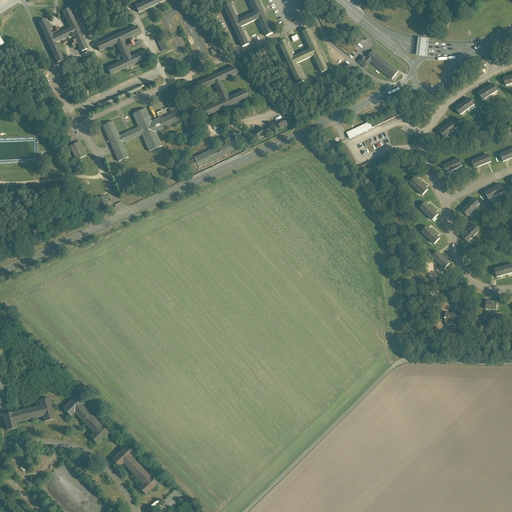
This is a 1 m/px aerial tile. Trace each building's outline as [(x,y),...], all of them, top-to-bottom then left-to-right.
[(150,0),(135,7),(138,13),(155,6),(162,3),(162,2),(166,0),(150,0)] [(238,21),(230,4),(224,7),(231,23),(235,31),(243,47),(249,44),(241,27),(258,19),(266,36),(273,33),(265,17),(262,9),(257,0),(249,0),(256,13),(238,21)] [(80,33),(77,25),(76,25),(69,9),(63,12),(71,29),(53,37),(45,20),(39,22),(46,39),(50,46),(57,63),(63,60),(56,43),(73,35),(81,52),(87,49),(80,33)] [(131,58),(122,40),(140,33),(137,26),(120,34),(113,37),(96,45),(99,51),(116,43),(124,61),(107,69),(110,75),(127,68),(134,64),(151,56),(148,50),(131,58)] [(293,58),(285,41),(279,43),(287,60),(290,67),(298,84),(304,81),(296,64),(314,56),(322,73),(328,70),(320,54),(317,46),(309,30),(303,32),(311,50),(293,58)] [(160,36),(155,38),(161,52),(167,49),(160,36)] [(430,40),(418,38),(417,47),(416,56),(427,58),(428,49),(430,40)] [(398,72),(373,51),(366,59),(363,56),(358,62),(365,67),(370,62),(392,80),(398,72)] [(229,99),(221,81),(238,73),(235,67),(219,74),(218,74),(211,77),(211,78),(195,85),(197,91),(215,84),(223,101),(205,109),(208,115),(225,108),(232,105),(249,97),(246,91),(229,99)] [(511,75),(503,79),(506,86),(511,84),(511,75)] [(494,84),(478,93),(482,100),(498,91),(494,84)] [(138,128),(119,136),(112,122),(103,126),(118,162),(128,157),(122,144),(142,135),(149,152),(162,146),(156,133),(164,129),(163,128),(181,121),(177,112),(170,99),(166,101),(171,114),(160,120),(159,118),(151,122),(145,109),(133,114),(138,128)] [(470,99),(455,109),(460,115),(474,105),(470,99)] [(400,108),(341,136),(343,142),(402,114),(400,108)] [(285,118),(277,122),(280,129),(288,125),(285,118)] [(453,121),(439,132),(444,138),(458,127),(453,121)] [(263,128),(256,132),(259,139),(267,135),(263,128)] [(195,159),(186,163),(190,171),(198,167),(199,168),(224,156),(224,155),(239,148),(231,132),(227,134),(231,142),(220,147),(220,146),(194,158),(195,159)] [(79,142),(70,146),(77,160),(85,156),(79,142)] [(359,167),(346,146),(341,149),(356,175),(391,159),(389,153),(359,167)] [(511,150),(500,155),(503,162),(511,158),(511,150)] [(488,155),(472,162),(474,169),(491,162),(488,155)] [(459,159),(443,167),(446,174),(462,166),(459,159)] [(428,190),(415,178),(410,183),(422,196),(428,190)] [(501,185),(485,193),(489,200),(504,192),(501,185)] [(104,196),(96,200),(102,212),(110,208),(104,196)] [(474,199),(462,211),(467,217),(480,204),(474,199)] [(438,215),(425,203),(420,208),(432,221),(438,215)] [(475,224),(462,237),(468,243),(481,230),(475,224)] [(440,239),(427,226),(421,232),(434,244),(440,239)] [(450,264),(437,251),(431,257),(444,270),(450,264)] [(511,264),(494,269),(497,278),(511,273),(511,264)] [(497,302),(486,301),(485,310),(496,311),(497,302)] [(459,315),(446,313),(444,321),(445,321),(445,324),(456,326),(456,323),(458,323),(459,315)] [(79,394),(63,409),(70,417),(74,413),(94,433),(90,437),(97,444),(109,433),(102,426),(101,426),(93,417),(90,414),(90,415),(82,406),(86,402),(79,394)] [(49,398),(39,401),(41,406),(29,409),(25,410),(13,413),(13,412),(3,415),(7,431),(17,428),(16,423),(43,416),(44,422),(54,420),(49,398)] [(127,445),(112,460),(119,467),(123,463),(142,484),(138,488),(145,495),(157,484),(150,476),(150,477),(141,468),(139,465),(130,456),(134,452),(127,445)] [(176,489),(154,511),(167,511),(184,497),(176,489)]
